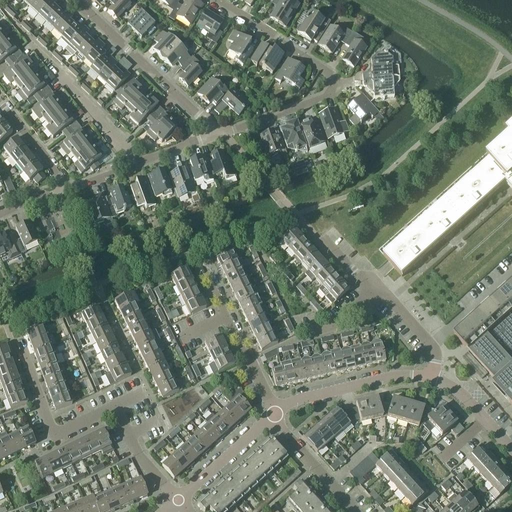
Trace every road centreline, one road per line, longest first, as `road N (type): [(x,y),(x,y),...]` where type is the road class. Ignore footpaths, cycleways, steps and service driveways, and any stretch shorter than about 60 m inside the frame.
road 1 (residential): [(177,502),(137,453),(115,406),(55,435),(19,342)]
road 2 (residential): [(216,133),(318,101),(335,83),(218,0)]
road 3 (residential): [(216,133),(74,0)]
road 4 (residential): [(272,416),(289,403),(393,378),(432,380)]
road 5 (residential): [(272,416),(200,266)]
road 6 (residential): [(142,162),(32,45)]
road 7 (residential): [(177,502),(272,416)]
road 8 (residential): [(355,511),(272,416)]
